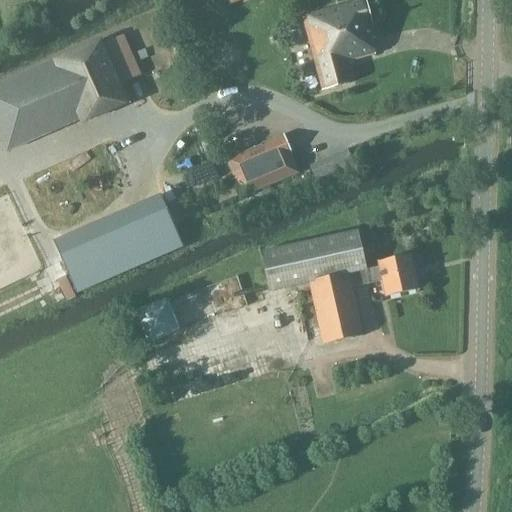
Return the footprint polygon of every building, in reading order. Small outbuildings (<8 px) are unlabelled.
[(366,0),(302,17),(322,91),(326,90),(349,84),(344,63),(375,55),(371,40),(375,39),(371,25),(372,24),(366,0)] [(100,42),(55,62),(81,121),(82,124),(128,104),(119,86),(140,77),(122,37),(102,46),(100,42)] [(283,136),(226,161),(235,180),(235,182),(241,196),(242,197),(297,173),(289,155),(291,154),(283,136)] [(216,208),(170,225),(174,237),(221,221),(216,208)] [(269,293),(309,284),(323,346),(365,336),(354,288),(381,282),(385,298),(419,290),(412,255),(378,263),(379,268),(367,270),(358,232),(261,254),(269,293)] [(86,256),(93,277),(107,273),(100,251),(86,256)] [(72,287),(89,282),(86,272),(69,277),(72,287)] [(139,307),(149,340),(178,331),(168,299),(139,307)] [(251,322),(245,306),(235,310),(241,326),(251,322)]
